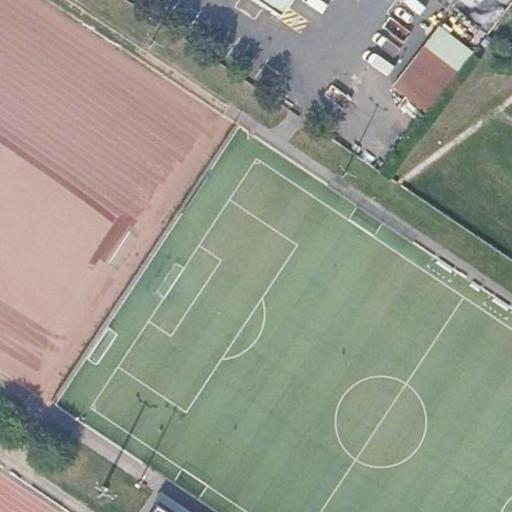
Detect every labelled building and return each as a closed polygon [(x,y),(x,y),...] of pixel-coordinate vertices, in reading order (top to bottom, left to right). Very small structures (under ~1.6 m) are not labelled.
[(250,0),(279,19),(291,0),(250,0)] [(489,33),(511,2),(511,0),(456,0),(453,5),(489,33)] [(393,85),(427,112),(475,51),(441,24),(393,85)] [(199,511),(165,489),(157,500),(174,511),(199,511)] [(174,511),(157,500),(148,511),(174,511)]
